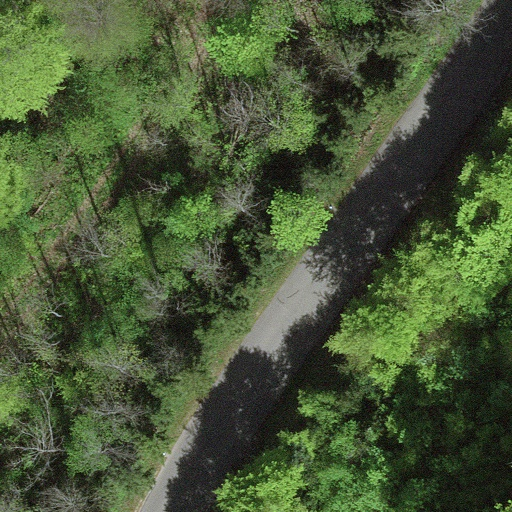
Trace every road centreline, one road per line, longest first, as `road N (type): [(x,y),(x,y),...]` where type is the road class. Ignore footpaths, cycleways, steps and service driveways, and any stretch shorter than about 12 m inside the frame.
road 1 (tertiary): [(173,511),(286,329),(511,14)]
road 2 (track): [(0,329),(151,127),(220,0)]
